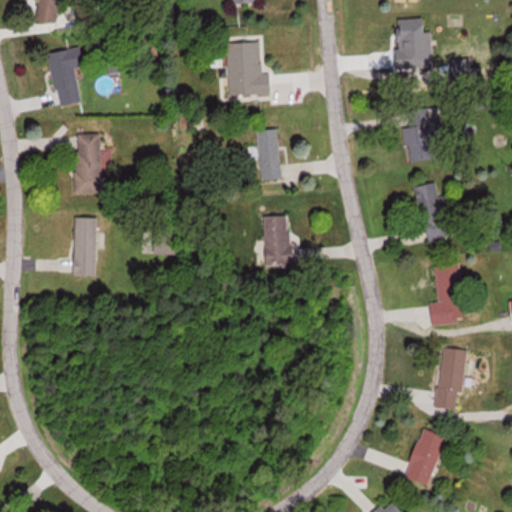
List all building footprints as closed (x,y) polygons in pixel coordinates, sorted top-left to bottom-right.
[(40,0),(40,21),(61,21),(61,0),(40,0)] [(273,93),(273,73),(262,73),(262,41),(229,41),(230,93),(273,93)] [(60,104),(83,100),(72,48),(50,53),(60,104)] [(436,157),(434,137),(445,135),(442,118),(433,119),(431,106),(409,109),(411,125),(406,126),(411,160),(436,157)] [(280,127),(259,129),(263,179),(284,177),(280,127)] [(105,190),(104,132),(77,133),(79,191),(105,190)] [(430,240),(460,231),(449,193),(441,195),(437,180),(415,186),(430,240)] [(267,214),(268,264),(294,264),(293,214),(267,214)] [(99,274),(99,215),(78,215),(78,274),(99,274)] [(179,252),(179,230),(155,230),(155,252),(179,252)] [(433,323),(468,321),(464,262),(437,264),(439,300),(432,300),(433,323)] [(469,348),(443,346),(438,406),(459,408),(460,392),(465,392),(469,348)] [(431,487),(448,434),(424,426),(406,479),(431,487)] [(407,511),(394,499),(387,506),(383,503),(374,511),(407,511)]
